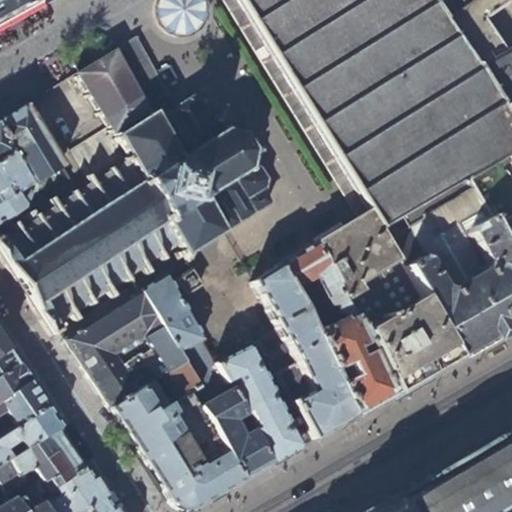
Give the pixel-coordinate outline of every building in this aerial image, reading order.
[(0,0),(0,20),(36,0),(0,0)] [(365,214),(230,0),(216,0),(217,3),(354,221),(365,214)] [(230,0),(365,214),(374,230),(459,178),(495,244),(500,253),(511,275),(511,133),(472,70),(464,59),(441,26),(439,22),(423,0),(230,0)] [(470,0),(423,0),(439,22),(468,2),(470,0)] [(502,54),(468,2),(439,22),(441,26),(464,59),(472,70),(502,54)] [(132,43),(122,49),(111,56),(109,53),(69,78),(72,83),(74,82),(83,97),(82,98),(83,102),(85,100),(95,115),(92,117),(94,120),(97,119),(105,132),(69,154),(83,179),(81,181),(86,188),(73,197),(71,195),(65,198),(67,201),(53,211),(49,204),(44,206),(49,214),(36,223),(34,219),(29,216),(8,230),(13,238),(4,244),(3,242),(0,243),(0,261),(48,339),(58,333),(55,327),(67,318),(71,325),(75,322),(71,316),(85,307),(87,310),(91,307),(89,304),(103,295),(108,302),(112,298),(108,291),(122,282),(124,286),(128,282),(126,278),(136,271),(140,277),(145,274),(140,266),(151,259),(154,264),(160,260),(157,255),(171,245),(175,251),(169,255),(172,261),(179,258),(184,266),(190,263),(185,255),(212,238),(214,241),(221,237),(220,233),(266,206),(259,193),(263,181),(255,171),(246,168),(246,160),(260,157),(259,152),(247,155),(240,143),(249,129),(245,126),(235,140),(224,136),(227,130),(228,128),(228,124),(228,122),(219,109),(208,111),(200,99),(201,94),(198,92),(197,96),(185,103),(183,101),(180,103),(181,106),(153,124),(148,116),(146,116),(142,109),(164,97),(132,43)] [(511,47),(502,54),(472,70),(499,114),(511,133),(511,47)] [(0,223),(20,211),(13,196),(25,189),(57,170),(21,108),(7,116),(0,120),(0,223)] [(374,230),(448,360),(463,350),(494,332),(511,321),(511,275),(500,253),(495,244),(459,178),(374,230)] [(448,360),(374,230),(365,214),(354,221),(350,224),(349,224),(346,226),(340,229),(309,248),(329,288),(337,308),(360,342),(384,397),(402,387),(428,372),(436,367),(448,360)] [(331,323),(304,340),(347,420),(371,406),(384,397),(360,342),(337,308),(329,288),(309,248),(271,271),(283,296),(306,283),(324,317),(331,323)] [(329,431),(347,420),(304,340),(292,317),(283,296),(271,271),(247,285),(292,367),(273,377),(308,443),(329,431)] [(209,403),(196,410),(206,428),(237,485),(252,476),(265,468),(210,369),(203,355),(161,278),(136,295),(174,359),(181,354),(204,392),(209,403)] [(85,379),(107,413),(179,367),(174,359),(136,295),(61,343),(85,379)] [(245,349),(210,369),(265,468),(271,464),(281,458),(286,455),(296,449),(281,426),(245,349)] [(0,378),(13,369),(9,362),(3,353),(0,355),(0,378)] [(179,367),(107,413),(167,506),(185,511),(191,511),(201,506),(217,497),(237,485),(206,428),(196,410),(188,398),(195,393),(179,367)] [(0,403),(24,386),(19,378),(13,369),(0,378),(0,403)] [(24,386),(0,403),(0,440),(41,412),(24,386)] [(0,465),(2,464),(20,451),(22,453),(56,435),(49,423),(41,412),(0,440),(0,465)] [(386,496),(359,511),(511,511),(511,425),(466,453),(388,498),(386,496)] [(18,483),(26,495),(81,473),(56,435),(22,453),(20,451),(2,464),(18,483)] [(0,494),(0,495),(18,483),(2,464),(0,465),(0,494)] [(107,511),(81,473),(26,495),(35,508),(38,511),(107,511)] [(20,511),(14,503),(8,506),(12,511),(38,511),(35,508),(28,511),(20,511)]
